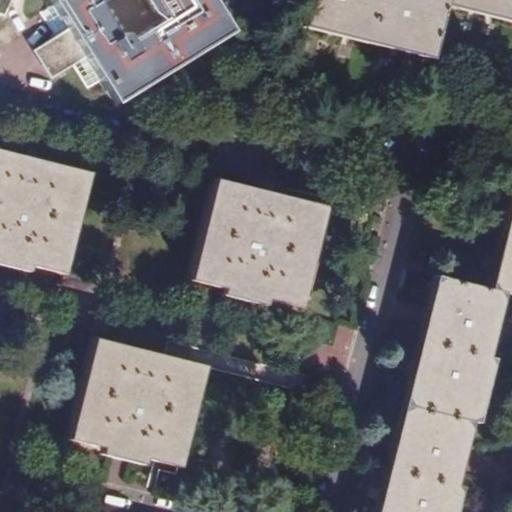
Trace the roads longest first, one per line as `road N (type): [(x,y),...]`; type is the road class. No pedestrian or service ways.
road 1 (residential): [(0,107),(197,162),(236,159),(390,195)]
road 2 (residential): [(390,195),(317,511)]
road 3 (residential): [(511,152),(441,137),(413,148),(390,195)]
road 4 (residential): [(0,505),(7,482),(130,511)]
